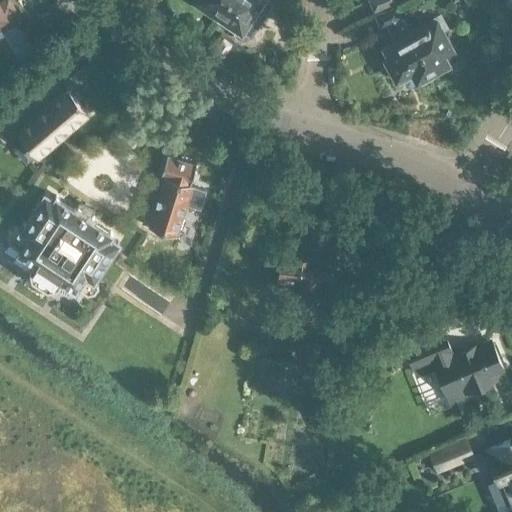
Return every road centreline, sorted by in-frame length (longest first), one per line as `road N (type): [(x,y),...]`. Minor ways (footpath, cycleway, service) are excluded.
road 1 (secondary): [(301,125),(178,71),(126,35),(94,0)]
road 2 (secondary): [(462,192),(424,165),(301,125)]
road 3 (residential): [(301,125),(315,90),(313,0)]
